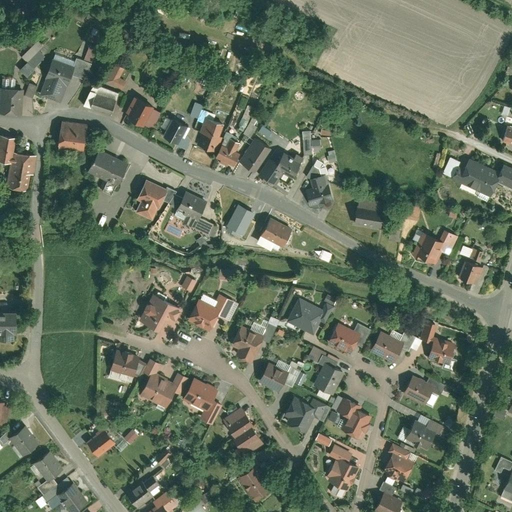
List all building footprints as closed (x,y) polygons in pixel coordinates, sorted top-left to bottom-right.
[(37,37),(21,53),(27,60),(34,67),(50,51),(37,37)] [(301,40),(297,48),(307,53),(311,45),(301,40)] [(90,44),(84,59),(92,62),(95,55),(98,47),(90,44)] [(74,64),(53,56),(46,74),(47,74),(40,94),(60,101),(68,82),(69,82),(72,74),(76,65),(74,64)] [(76,65),(72,74),(84,78),(92,62),(84,59),(77,56),(74,64),(76,65)] [(34,67),(27,60),(20,67),(26,74),(34,67)] [(106,81),(122,89),(127,81),(119,77),(123,70),(114,65),(106,81)] [(209,84),(212,74),(201,71),(198,81),(209,84)] [(26,93),(34,96),(38,84),(30,81),(26,93)] [(119,92),(95,83),(90,89),(84,104),(91,106),(96,92),(116,99),(119,92)] [(19,86),(1,85),(0,99),(0,110),(18,112),(19,86)] [(91,106),(112,113),(116,99),(96,92),(91,106)] [(141,123),(151,104),(133,96),(126,112),(129,113),(128,117),(141,123)] [(199,117),(202,103),(194,102),(191,116),(199,117)] [(177,142),(186,125),(171,117),(162,133),(177,142)] [(243,133),(250,137),(258,126),(254,124),(257,120),(253,117),(243,133)] [(213,150),(223,124),(206,118),(201,132),(203,133),(198,145),(213,150)] [(88,123),(61,120),(59,141),(58,148),(85,151),(88,123)] [(317,125),(310,121),(305,132),(311,132),(311,131),(313,132),(317,125)] [(470,124),(466,126),(469,135),(474,133),(470,124)] [(511,126),(508,125),(503,140),(511,142),(511,126)] [(260,131),(269,136),(271,131),(263,126),(260,131)] [(312,154),(311,132),(305,132),(303,132),(305,155),(312,154)] [(0,139),(0,158),(11,161),(14,149),(16,135),(1,133),(0,139)] [(221,144),(215,156),(233,166),(240,153),(235,151),(240,141),(231,137),(226,147),(221,144)] [(255,137),(240,161),(255,171),(270,147),(255,137)] [(100,147),(88,169),(104,177),(108,179),(103,187),(103,189),(112,194),(129,162),(100,147)] [(29,189),(36,154),(14,149),(11,161),(7,185),(29,189)] [(336,161),(334,149),(327,150),(329,162),(336,161)] [(282,164),(279,169),(292,178),(300,166),(283,155),(278,162),(282,164)] [(453,177),(459,164),(461,160),(450,155),(443,172),(453,177)] [(270,156),(259,173),(271,181),(279,169),(282,164),(278,162),(270,156)] [(501,172),(469,158),(465,167),(459,164),(453,177),(453,178),(490,195),(497,180),(501,172)] [(319,159),(307,177),(310,179),(311,178),(322,175),(328,174),(325,164),(319,159)] [(501,172),(497,180),(511,186),(511,170),(503,166),(501,172)] [(313,187),(324,184),(322,175),(311,178),(313,187)] [(99,185),(103,187),(108,179),(104,177),(99,185)] [(146,177),(137,198),(141,200),(136,210),(153,218),(168,187),(146,177)] [(306,189),(311,205),(333,199),(329,183),(324,184),(313,187),(306,189)] [(208,200),(187,189),(183,197),(178,207),(174,215),(185,220),(183,222),(191,226),(194,219),(198,221),(208,200)] [(178,207),(183,197),(176,194),(171,203),(178,207)] [(358,196),(354,224),(381,229),(385,200),(358,196)] [(406,203),(406,218),(421,218),(421,203),(406,203)] [(236,230),(245,234),(255,212),(238,204),(225,229),(234,234),(236,230)] [(270,215),(259,232),(262,234),(275,241),(283,246),(291,232),(293,228),(270,215)] [(214,223),(202,217),(196,229),(209,234),(214,223)] [(401,229),(402,222),(393,221),(391,228),(401,229)] [(165,231),(180,238),(184,230),(169,224),(165,231)] [(446,241),(444,247),(450,250),(458,234),(445,228),(442,233),(445,234),(442,239),(446,241)] [(401,241),(402,230),(390,229),(389,240),(401,241)] [(446,241),(423,230),(413,251),(436,263),(444,247),(446,241)] [(270,249),(275,241),(262,234),(258,241),(270,249)] [(469,256),(472,247),(463,244),(460,252),(469,256)] [(469,256),(479,260),(483,250),(473,246),(472,247),(469,256)] [(325,251),(319,248),(315,257),(321,260),(321,259),(325,251)] [(332,254),(325,251),(321,259),(330,262),(332,254)] [(472,281),(479,264),(478,263),(467,259),(465,258),(458,275),(472,281)] [(222,267),(219,278),(230,281),(234,271),(222,267)] [(197,281),(187,276),(182,286),(191,291),(197,281)] [(154,292),(139,319),(159,330),(168,316),(176,320),(183,308),(154,292)] [(199,297),(188,319),(210,331),(220,312),(227,315),(235,300),(220,292),(217,299),(214,304),(201,298),(199,297)] [(214,304),(217,299),(203,292),(201,298),(214,304)] [(323,300),(326,302),(333,305),(336,299),(327,294),(323,300)] [(300,296),(287,321),(313,334),(322,317),(327,319),(334,306),(333,305),(326,302),(323,308),(300,296)] [(17,315),(0,314),(0,340),(15,340),(15,334),(17,334),(17,315)] [(271,315),(268,322),(277,326),(280,319),(271,315)] [(256,333),(263,336),(267,326),(266,326),(254,320),(250,329),(257,332),(256,333)] [(433,342),(435,337),(439,325),(426,320),(420,338),(433,342)] [(338,321),(328,342),(351,354),(362,333),(355,330),(338,321)] [(267,326),(263,336),(271,340),(277,326),(268,322),(266,326),(267,326)] [(355,330),(362,333),(368,336),(372,328),(359,322),(355,330)] [(240,326),(232,344),(239,348),(237,354),(249,360),(252,354),(254,355),(263,336),(256,333),(257,332),(250,329),(247,327),(247,329),(240,326)] [(400,340),(403,334),(401,333),(392,329),(389,335),(400,340)] [(403,334),(400,340),(405,343),(404,344),(410,348),(416,336),(403,329),(401,333),(403,334)] [(381,330),(370,350),(394,363),(404,344),(405,343),(400,340),(389,335),(381,330)] [(433,342),(428,356),(445,362),(450,364),(451,359),(456,345),(435,337),(433,342)] [(320,362),(324,354),(325,355),(327,352),(314,345),(308,356),(320,362)] [(115,350),(110,369),(135,376),(140,356),(134,355),(135,351),(123,348),(122,351),(115,350)] [(330,352),(327,356),(338,361),(340,357),(330,352)] [(325,361),(336,366),(338,361),(327,356),(325,355),(324,354),(320,362),(324,364),(325,361)] [(290,364),(292,365),(288,372),(289,372),(284,382),(293,386),(305,363),(293,357),(290,364)] [(143,372),(149,375),(152,371),(157,374),(162,363),(151,358),(143,372)] [(275,365),(288,372),(292,365),(290,364),(279,358),(275,365)] [(450,364),(445,362),(443,368),(453,372),(457,361),(451,359),(450,364)] [(336,366),(325,361),(324,364),(314,384),(321,387),(332,393),(333,394),(345,371),(336,366)] [(269,362),(259,381),(279,392),(284,382),(289,372),(288,372),(275,365),(269,362)] [(149,375),(140,393),(166,407),(177,387),(178,385),(173,382),(157,374),(152,371),(149,375)] [(173,382),(178,385),(177,387),(182,390),(189,377),(178,371),(173,382)] [(412,374),(403,393),(426,405),(426,403),(432,391),(435,386),(427,382),(412,374)] [(219,388),(195,376),(186,394),(189,395),(186,400),(204,409),(208,410),(211,404),(219,388)] [(430,376),(427,382),(435,386),(443,389),(446,384),(430,376)] [(461,383),(456,387),(460,392),(465,388),(461,383)] [(332,393),(321,387),(317,395),(328,401),(332,393)] [(439,394),(432,391),(426,403),(432,406),(439,394)] [(332,407),(337,409),(344,397),(339,394),(332,407)] [(307,402),(300,398),(299,399),(294,396),(284,415),(289,417),(287,422),(305,432),(316,411),(321,414),(326,404),(313,397),(311,401),(308,399),(307,402)] [(358,403),(344,396),(344,397),(337,409),(337,410),(348,416),(346,418),(341,428),(362,439),(374,415),(356,406),(358,403)] [(219,408),(211,404),(208,410),(204,409),(200,418),(212,424),(219,408)] [(506,407),(497,404),(493,412),(502,416),(506,407)] [(235,434),(235,435),(253,424),(253,425),(254,424),(242,405),(224,418),(235,434)] [(332,407),(327,405),(320,418),(325,421),(332,407)] [(121,408),(116,406),(113,416),(118,417),(121,408)] [(337,413),(332,410),(329,416),(334,418),(337,413)] [(341,428),(346,418),(341,416),(337,425),(341,428)] [(436,429),(435,431),(439,433),(443,425),(430,418),(427,424),(436,429)] [(411,429),(406,438),(407,438),(415,442),(415,444),(416,445),(419,447),(422,445),(427,448),(435,431),(436,429),(427,424),(416,419),(411,429)] [(13,433),(9,436),(11,438),(15,444),(23,455),(40,442),(25,424),(13,433)] [(203,440),(209,427),(202,424),(197,437),(203,440)] [(246,455),(265,443),(253,425),(253,424),(235,435),(235,434),(233,435),(246,455)] [(406,438),(411,429),(404,425),(398,437),(405,440),(406,438)] [(88,441),(99,456),(116,443),(104,427),(96,432),(97,434),(88,441)] [(124,437),(131,443),(139,434),(133,428),(124,437)] [(9,436),(13,433),(9,429),(4,432),(0,437),(0,438),(4,444),(11,438),(9,436)] [(321,434),(318,441),(328,445),(331,439),(321,434)] [(415,442),(407,438),(405,441),(415,446),(415,444),(415,442)] [(349,487),(360,466),(349,460),(352,454),(343,449),(345,444),(340,441),(337,445),(334,444),(324,462),(332,466),(327,475),(349,487)] [(392,454),(383,470),(386,472),(385,474),(395,479),(396,477),(404,482),(414,463),(406,458),(410,451),(393,442),(388,452),(392,454)] [(23,455),(15,444),(12,446),(20,457),(23,455)] [(168,457),(172,454),(169,449),(157,456),(164,467),(171,462),(168,457)] [(34,461),(48,479),(52,476),(63,468),(50,450),(34,461)] [(418,456),(410,451),(406,458),(414,463),(418,456)] [(511,460),(511,459),(502,454),(498,461),(503,463),(504,461),(510,464),(511,460)] [(242,466),(245,472),(257,464),(254,459),(242,466)] [(245,472),(238,477),(251,498),(260,493),(261,495),(267,492),(265,489),(271,486),(264,475),(257,464),(245,472)] [(511,470),(510,470),(500,491),(511,496),(511,470)] [(152,474),(145,480),(152,489),(159,483),(152,474)] [(38,486),(43,494),(58,483),(52,476),(48,479),(38,486)] [(62,489),(57,493),(62,499),(71,511),(72,511),(89,500),(75,480),(62,489)] [(143,480),(127,491),(137,505),(153,493),(143,480)] [(384,492),(391,495),(395,487),(384,481),(378,492),(382,494),(384,492)] [(57,493),(62,489),(58,483),(43,494),(48,500),(55,495),(57,493)] [(340,486),(334,484),(331,491),(336,494),(340,486)] [(431,488),(426,485),(423,492),(422,493),(424,494),(428,496),(431,488)] [(340,486),(336,494),(341,496),(345,489),(340,486)] [(397,499),(403,501),(404,502),(409,493),(402,489),(397,499)] [(421,500),(424,494),(422,493),(423,492),(416,489),(413,496),(421,500)] [(147,511),(169,511),(178,504),(168,491),(153,502),(156,505),(147,511)] [(382,494),(374,509),(379,511),(397,511),(403,501),(397,499),(391,495),(384,492),(382,494)] [(428,496),(424,494),(421,500),(428,504),(431,497),(428,496)] [(207,511),(196,497),(184,505),(189,511),(207,511)]
